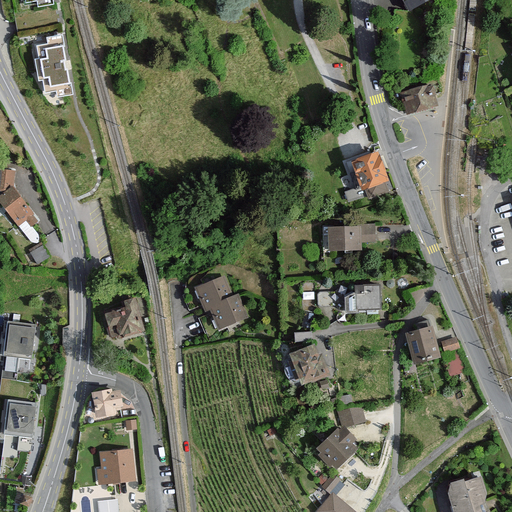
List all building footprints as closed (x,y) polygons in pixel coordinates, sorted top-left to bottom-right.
[(27,0),(28,4),(38,2),(40,9),(56,6),(55,0),(27,0)] [(404,0),(410,11),(431,0),(404,0)] [(49,42),(37,45),(40,57),(36,58),(40,80),(44,80),(47,92),(57,90),(59,96),(75,93),(63,35),(48,38),(49,42)] [(430,87),(403,95),(409,115),(436,106),(430,87)] [(380,148),(353,158),(364,189),(368,187),(371,198),(391,191),(387,180),(391,179),(380,148)] [(14,170),(0,169),(0,192),(5,192),(0,196),(0,200),(20,225),(28,219),(34,226),(41,220),(13,185),(14,170)] [(377,224),(330,225),(330,249),(363,248),(363,242),(378,242),(377,224)] [(29,251),(35,264),(49,257),(43,244),(29,251)] [(227,274),(197,286),(207,311),(212,310),(219,329),(251,316),(242,293),(235,296),(227,274)] [(382,282),(358,283),(359,308),(383,307),(382,282)] [(143,300),(104,309),(111,341),(150,333),(143,300)] [(39,326),(11,322),(7,352),(21,354),(19,368),(33,370),(39,326)] [(432,331),(409,337),(417,366),(440,360),(432,331)] [(457,338),(442,343),(446,354),(461,349),(457,338)] [(317,342),(292,351),(303,383),(332,373),(325,352),(321,354),(317,342)] [(462,360),(451,359),(449,373),(461,374),(462,360)] [(113,386),(93,390),(97,416),(118,412),(117,407),(125,405),(122,388),(114,389),(113,386)] [(343,410),(340,411),(343,424),(367,419),(364,404),(356,406),(353,393),(340,396),(343,410)] [(38,403),(10,400),(6,430),(20,432),(18,446),(32,447),(38,403)] [(340,426),(319,447),(339,467),(359,447),(353,442),(359,436),(347,424),(342,428),(340,426)] [(134,447),(101,450),(103,467),(99,467),(100,482),(137,479),(134,447)] [(482,472),(448,482),(455,505),(457,511),(492,511),(491,511),(489,511),(485,511),(482,504),(487,502),(489,491),(482,472)] [(359,511),(360,511),(334,491),(318,511),(359,511)] [(119,511),(118,499),(98,501),(99,511),(119,511)]
